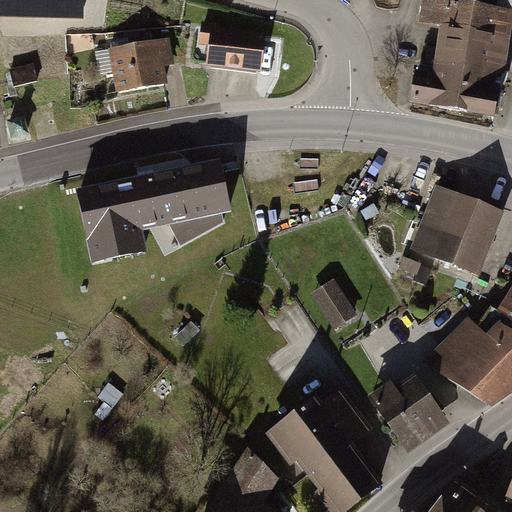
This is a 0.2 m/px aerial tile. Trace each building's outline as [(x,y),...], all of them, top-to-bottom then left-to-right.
[(56,0),(0,0),(0,10),(57,9),(56,0)] [(502,0),(450,0),(451,1),(445,0),(423,0),(419,22),(445,27),(437,71),(419,68),(412,103),(501,119),(511,56),(511,8),(502,6),(502,0)] [(264,35),(208,28),(204,69),(259,75),(264,35)] [(174,41),(109,52),(116,93),(181,83),(174,41)] [(226,182),(97,207),(109,269),(238,244),(226,182)] [(506,211),(436,183),(409,249),(479,277),(506,211)] [(334,277),(307,295),(331,331),(358,313),(334,277)] [(511,294),(495,319),(511,329),(511,294)] [(465,316),(425,361),(488,405),(511,385),(511,329),(495,319),(485,335),(465,316)] [(417,371),(372,400),(408,456),(453,427),(417,371)] [(331,378),(263,430),(325,511),(342,511),(382,482),(353,443),(371,429),(331,378)] [(286,480),(248,450),(205,508),(203,511),(283,511),(269,503),(286,480)] [(496,511),(457,483),(436,511),(412,511),(411,511),(409,511),(496,511)]
